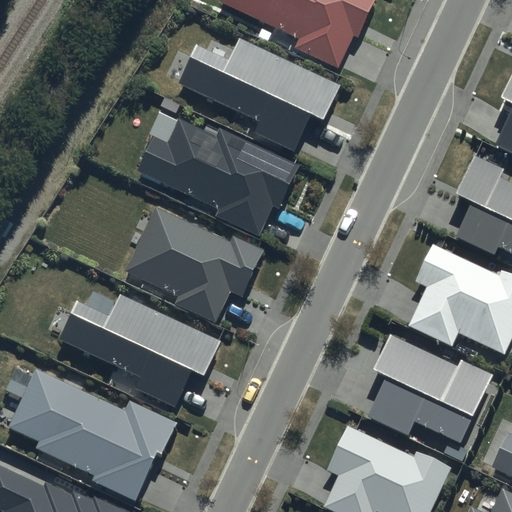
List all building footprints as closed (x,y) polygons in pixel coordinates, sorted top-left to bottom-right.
[(217,0),(217,1),(299,38),(295,47),(337,66),(352,33),(359,36),(375,0),(217,0)] [(342,85),(239,38),(229,60),(195,44),(178,83),(255,118),(249,131),(295,152),(312,116),(325,122),(342,85)] [(511,74),(501,98),(511,102),(511,112),(497,145),(511,152),(511,74)] [(167,143),(153,137),(137,172),(219,209),(216,216),(259,235),(273,206),(281,209),(301,164),(219,127),(215,135),(178,118),(167,143)] [(504,170),(475,156),(457,194),(473,202),(456,237),(495,255),(499,247),(511,253),(511,183),(500,178),(504,170)] [(231,233),(228,240),(156,206),(126,271),(180,296),(176,305),(215,323),(231,291),(243,296),(265,249),(231,233)] [(498,275),(433,244),(415,281),(427,286),(408,326),(452,347),(459,332),(504,354),(511,337),(511,275),(500,270),(498,275)] [(221,341),(120,294),(110,316),(76,300),(58,339),(139,377),(134,388),(174,407),(192,370),(204,376),(221,341)] [(457,365),(390,333),(372,369),(386,376),(368,415),(407,434),(414,419),(460,441),(492,374),(460,359),(457,365)] [(124,408),(36,369),(9,427),(41,441),(37,448),(93,473),(90,479),(137,500),(157,456),(163,458),(180,421),(129,398),(124,408)] [(414,456),(348,425),(326,470),(338,475),(323,507),(333,511),(429,511),(450,468),(416,452),(414,456)] [(511,433),(508,431),(491,468),(511,477),(511,433)] [(42,485),(0,465),(0,508),(4,510),(2,511),(130,511),(92,495),(90,501),(46,481),(42,485)] [(511,511),(511,494),(503,491),(492,511),(482,511),(470,506),(466,511),(511,511)]
